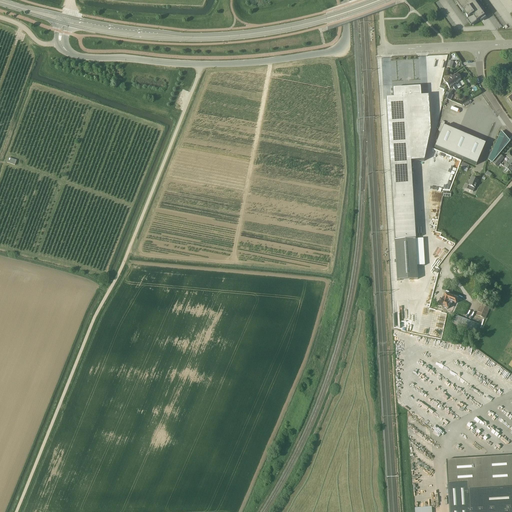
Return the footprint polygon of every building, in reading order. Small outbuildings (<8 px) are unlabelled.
[(471,27),(480,20),(481,22),(486,18),(473,0),(454,0),(464,13),(462,14),(471,27)] [(451,19),(448,21),(451,25),(455,31),(458,28),(451,19)] [(391,64),(385,64),(385,75),(399,74),(399,72),(405,71),(405,65),(402,65),(402,61),(391,62),(391,64)] [(450,74),(443,79),(450,89),(453,87),(456,91),(462,87),(462,86),(459,83),(462,81),(457,74),(452,77),(450,74)] [(505,76),(496,83),(500,90),(510,83),(505,76)] [(385,99),(389,163),(410,162),(423,161),(430,130),(428,96),(421,97),(421,88),(393,89),(393,98),(385,99)] [(443,127),(434,148),(476,165),(485,144),(443,127)] [(492,163),(509,143),(505,137),(501,135),(502,133),(501,133),(501,132),(487,160),(488,161),(488,160),(492,163)] [(509,160),(503,167),(511,173),(511,171),(511,155),(509,153),(506,157),(509,160)] [(389,163),(394,240),(415,239),(410,162),(389,163)] [(473,192),(475,189),(478,181),(472,178),(468,185),(465,184),(464,188),(473,192)] [(440,204),(442,193),(423,191),(422,202),(440,204)] [(430,232),(430,213),(434,213),(434,210),(423,210),(423,232),(430,232)] [(394,240),(397,280),(417,278),(415,239),(394,240)] [(452,305),(452,303),(455,304),(457,300),(450,297),(444,294),(442,301),(440,300),(438,306),(447,310),(449,304),(452,305)] [(481,304),(476,315),(485,319),(490,308),(481,304)] [(478,324),(456,316),(453,322),(475,331),(478,324)] [(511,511),(511,456),(446,461),(448,511),(511,511)]
